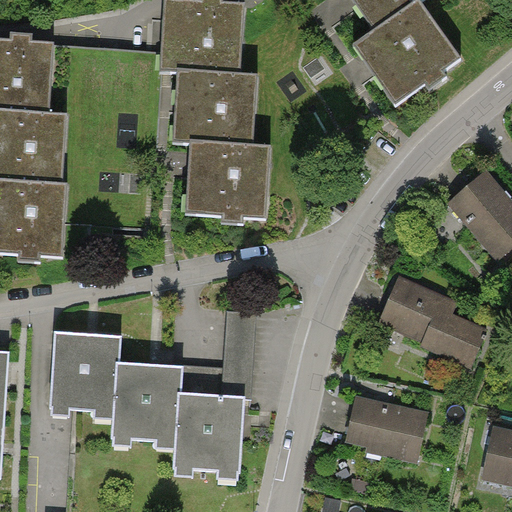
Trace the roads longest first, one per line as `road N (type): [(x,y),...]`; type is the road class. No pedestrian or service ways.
road 1 (residential): [(352,249),(47,299)]
road 2 (residential): [(280,511),(320,328),(352,249)]
road 3 (residential): [(352,249),(430,147),(511,82)]
road 4 (residential): [(47,299),(40,437),(56,437),(52,511)]
